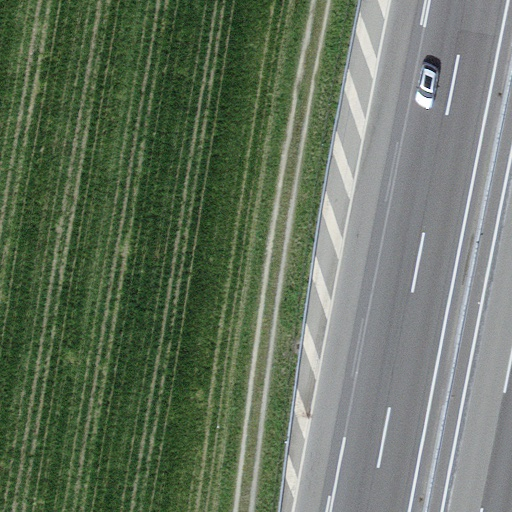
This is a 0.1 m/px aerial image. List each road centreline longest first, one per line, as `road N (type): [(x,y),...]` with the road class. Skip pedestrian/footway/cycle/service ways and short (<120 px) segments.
road 1 (motorway): [(469,0),(369,511)]
road 2 (track): [(311,0),(239,511)]
road 3 (motorway): [(481,511),(511,353)]
